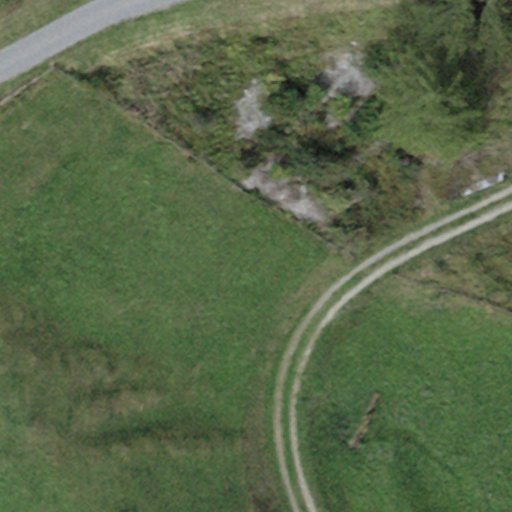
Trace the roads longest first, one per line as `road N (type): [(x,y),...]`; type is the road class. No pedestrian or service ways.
road 1 (track): [(511,207),(378,273),(313,338),(295,378),(288,424),(303,511)]
road 2 (tertiary): [(0,82),(148,0)]
